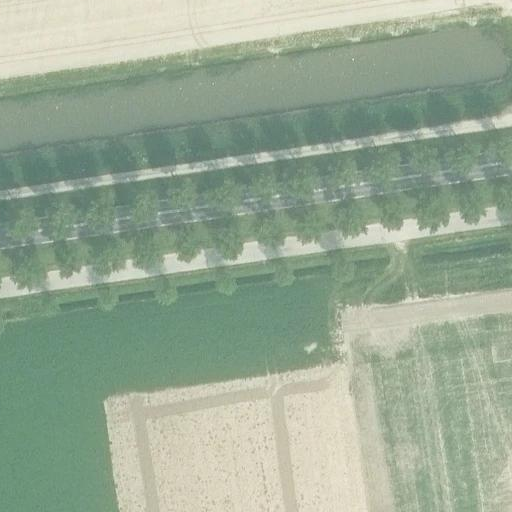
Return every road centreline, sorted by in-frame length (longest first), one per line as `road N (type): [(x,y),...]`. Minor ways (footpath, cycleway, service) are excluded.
road 1 (secondary): [(0,235),(511,158)]
road 2 (unclassified): [(0,285),(511,210)]
road 3 (unclassified): [(511,120),(0,195)]
